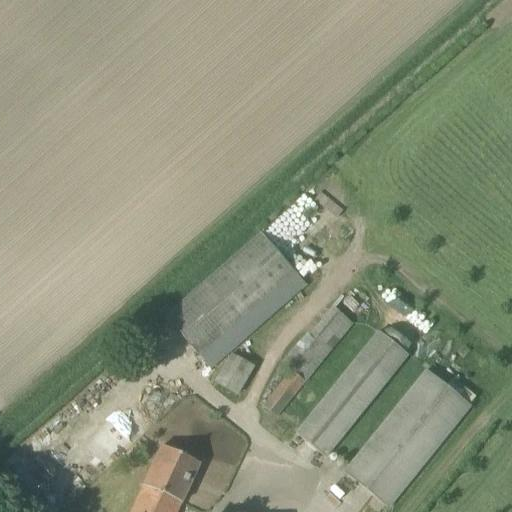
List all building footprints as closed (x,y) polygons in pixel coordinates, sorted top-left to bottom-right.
[(199,357),(210,347),(221,361),(283,306),(271,293),(294,273),(260,234),(164,318),(199,357)] [(262,407),(276,419),(352,326),(332,308),(308,337),(305,334),(281,363),(291,372),(262,407)] [(326,459),(408,357),(377,333),(296,435),(326,459)] [(471,409),(425,372),(343,472),(390,510),(471,409)] [(177,511),(200,465),(161,446),(130,511),(177,511)]
